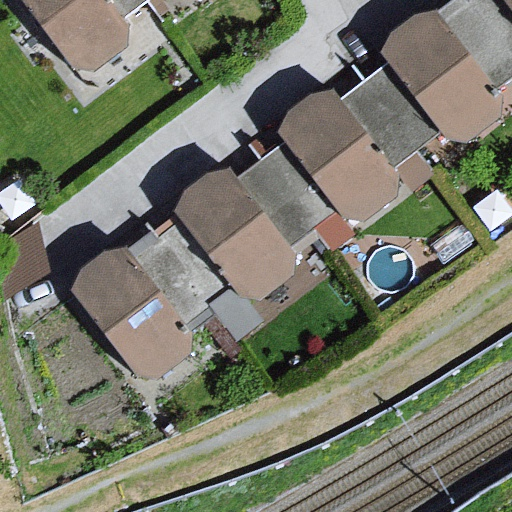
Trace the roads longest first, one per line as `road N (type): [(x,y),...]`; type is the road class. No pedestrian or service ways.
road 1 (track): [(41,511),(346,390),(511,280)]
road 2 (residential): [(339,32),(69,237)]
